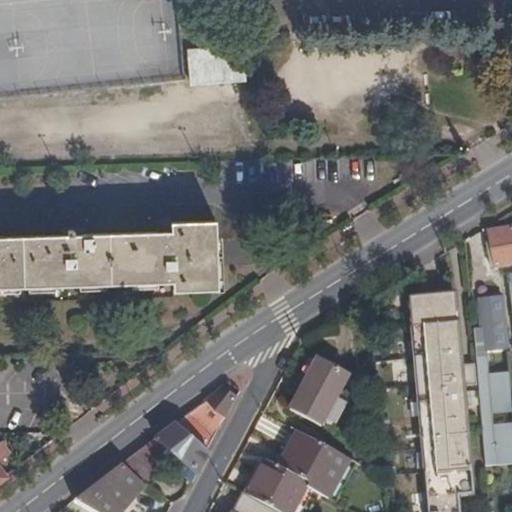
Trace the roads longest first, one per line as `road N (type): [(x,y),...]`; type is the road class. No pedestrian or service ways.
road 1 (secondary): [(296,302),(17,511)]
road 2 (secondary): [(511,170),(296,302)]
road 3 (residential): [(191,511),(296,302)]
